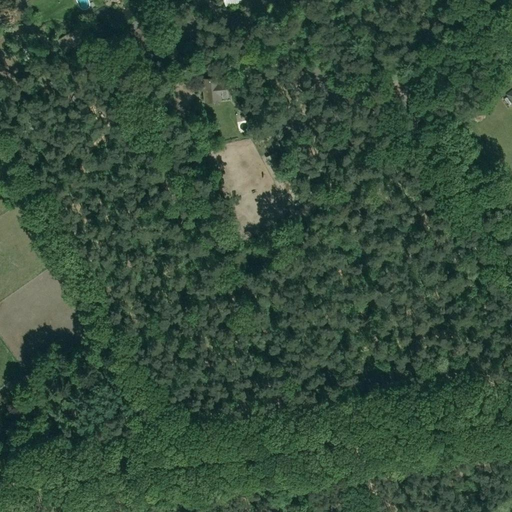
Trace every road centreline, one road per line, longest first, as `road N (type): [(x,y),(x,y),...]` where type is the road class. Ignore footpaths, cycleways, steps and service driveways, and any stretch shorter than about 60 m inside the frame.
road 1 (unclassified): [(0,477),(511,409)]
road 2 (unclassified): [(511,291),(405,105),(413,75),(497,16)]
road 3 (track): [(288,435),(284,468),(209,482),(200,496),(206,511)]
road 4 (track): [(408,83),(375,76),(330,0)]
